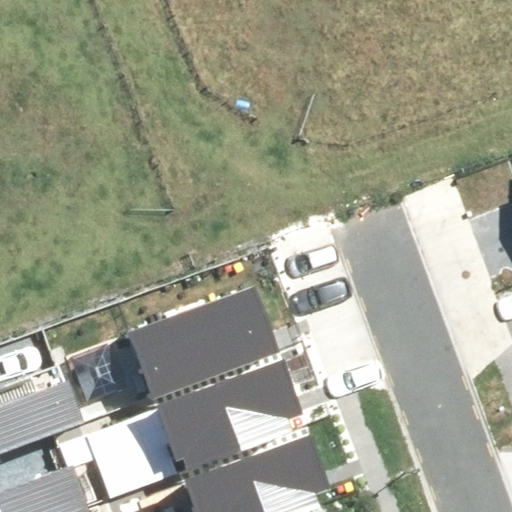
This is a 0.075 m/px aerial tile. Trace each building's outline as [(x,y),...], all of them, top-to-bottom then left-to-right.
[(159,369),(164,385),(269,349),(264,334),(277,330),(261,285),(134,329),(150,373),(159,369)] [(184,444),(189,459),(294,423),(289,409),(302,404),(286,359),(159,403),(175,447),(184,444)] [(60,377),(0,399),(0,440),(2,446),(75,419),(60,377)] [(277,511),(321,497),(316,483),(328,479),(312,433),(186,477),(198,511),(277,511)] [(67,461),(0,486),(0,504),(2,511),(41,511),(81,497),(67,461)] [(86,511),(81,497),(41,511),(86,511)] [(336,511),(333,502),(304,511),(336,511)]
